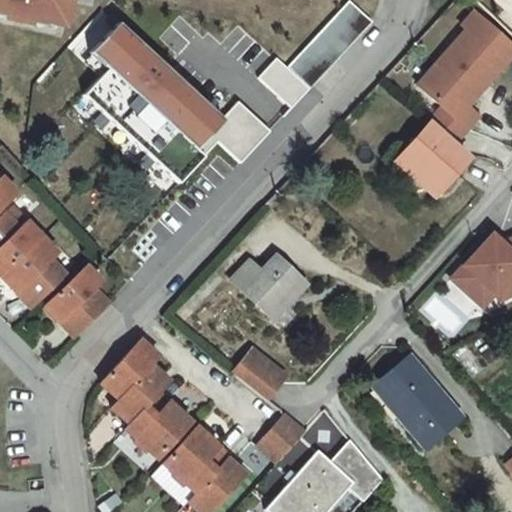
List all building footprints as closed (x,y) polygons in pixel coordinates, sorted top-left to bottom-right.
[(0,0),(0,12),(58,26),(64,0),(0,0)] [(349,1),(287,67),(309,88),(371,22),(349,1)] [(442,108),(428,124),(452,145),(477,116),(465,106),(511,53),(511,46),(473,13),(461,26),(466,30),(417,86),(442,108)] [(89,53),(109,71),(83,98),(178,184),(216,143),(238,164),(269,132),(237,102),(221,119),(118,23),(89,53)] [(275,58),(257,78),(290,109),(309,89),(308,88),(275,58)] [(399,157),(438,191),(467,158),(452,145),(428,124),(399,157)] [(438,191),(399,157),(393,163),(432,198),(438,191)] [(0,208),(16,194),(1,178),(0,178),(0,208)] [(0,278),(14,294),(23,285),(38,301),(64,277),(49,261),(56,254),(12,207),(0,218),(0,278)] [(490,234),(450,278),(469,296),(481,283),(493,294),(500,300),(511,295),(511,293),(511,247),(509,251),(490,234)] [(230,281),(266,315),(299,280),(275,257),(261,273),(248,261),(230,281)] [(43,306),(58,322),(67,313),(81,328),(107,304),(92,289),(100,282),(85,266),(43,306)] [(299,280),(266,315),(272,320),(305,285),(299,280)] [(481,283),(469,296),(481,307),(493,294),(481,283)] [(29,309),(38,301),(23,285),(14,294),(29,309)] [(67,313),(58,322),(72,337),(81,328),(67,313)] [(144,360),(152,352),(146,346),(139,340),(99,384),(117,401),(110,409),(128,425),(123,430),(134,440),(138,436),(149,445),(145,450),(156,460),(185,428),(176,420),(181,414),(168,402),(157,392),(160,389),(155,384),(162,376),(156,370),(150,365),(144,360)] [(251,351),(246,356),(279,383),(283,377),(251,351)] [(157,356),(152,352),(144,360),(150,365),(157,356)] [(246,356),(232,373),(265,400),(279,383),(246,356)] [(408,357),(375,384),(400,414),(397,417),(423,448),(459,418),(408,357)] [(168,381),(162,376),(155,384),(160,389),(168,381)] [(400,414),(375,384),(371,387),(397,417),(400,414)] [(190,422),(181,414),(176,420),(185,428),(190,422)] [(304,432),(284,415),(255,446),(275,464),(304,432)] [(195,427),(190,432),(198,440),(203,434),(195,427)] [(161,464),(172,474),(176,470),(186,479),(182,484),(193,494),(186,502),(196,511),(209,511),(244,474),(239,470),(231,463),(224,471),(218,466),(226,458),(228,456),(211,441),(203,434),(198,440),(190,432),(161,464)] [(149,445),(138,436),(134,440),(145,450),(149,445)] [(317,451),(264,510),(266,511),(326,511),(348,488),(362,502),(382,480),(349,440),(329,462),(317,451)] [(231,463),(226,458),(218,466),(224,471),(231,463)] [(186,479),(176,470),(172,474),(161,464),(150,475),(183,505),(186,502),(193,494),(182,484),(186,479)]
